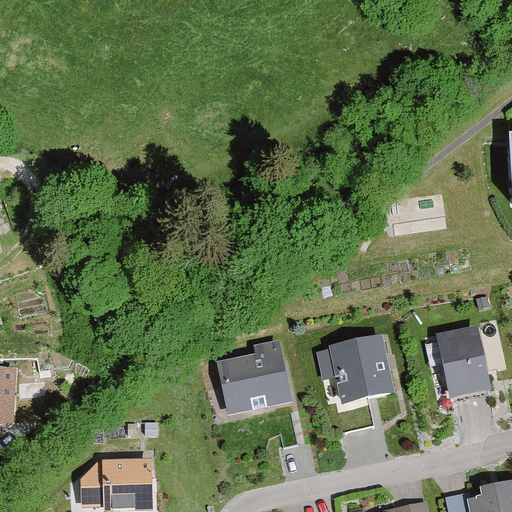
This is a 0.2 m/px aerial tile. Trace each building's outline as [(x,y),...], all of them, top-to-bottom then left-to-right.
[(478,326),(436,334),(449,397),(491,389),(478,326)] [(329,350),(317,353),(323,381),(337,378),(342,402),(394,391),(382,335),(328,346),(329,350)] [(256,354),(217,362),(222,387),(227,415),(292,403),(280,340),(254,345),(256,354)] [(16,368),(0,367),(0,424),(15,425),(16,368)] [(335,414),(339,432),(373,425),(369,406),(335,414)] [(280,435),(283,448),(298,445),(291,414),(276,417),(280,435)] [(82,478),(83,507),(104,506),(105,511),(153,510),(152,458),(101,459),(82,478)] [(511,511),(511,480),(508,481),(480,487),(482,495),(469,498),(467,498),(469,511),(511,511)] [(469,511),(467,498),(469,498),(469,494),(445,499),(448,511),(469,511)] [(382,511),(428,511),(427,503),(395,509),(382,511)]
